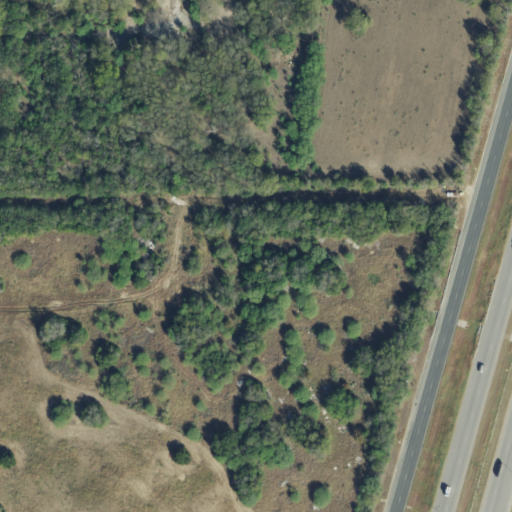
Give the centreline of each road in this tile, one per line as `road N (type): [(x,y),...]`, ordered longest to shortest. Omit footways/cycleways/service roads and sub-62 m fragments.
road 1 (secondary): [(511,100),(399,511)]
road 2 (motorway): [(511,255),(440,511)]
